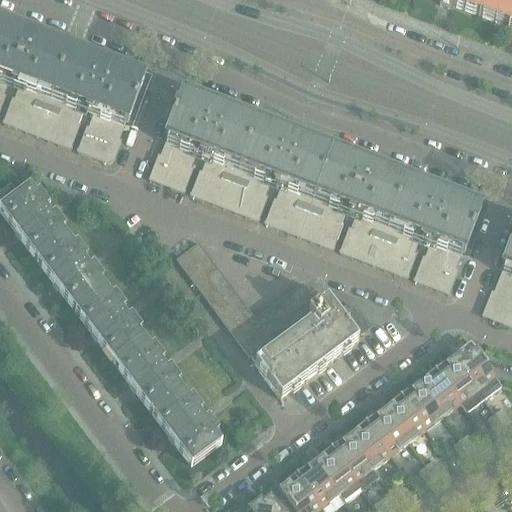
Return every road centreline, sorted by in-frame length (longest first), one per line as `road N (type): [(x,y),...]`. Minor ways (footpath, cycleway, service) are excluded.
road 1 (secondary): [(99,0),(314,94),(511,161)]
road 2 (residential): [(173,58),(511,190)]
road 3 (residential): [(121,196),(451,317)]
road 4 (secondary): [(511,117),(336,39),(208,0)]
road 5 (residential): [(191,511),(451,317)]
road 6 (residential): [(168,511),(0,285)]
road 7 (residential): [(511,86),(305,7)]
road 8 (residential): [(23,0),(173,58)]
road 9 (residential): [(121,196),(173,58)]
road 10 (residential): [(451,317),(467,304),(511,190)]
road 11 (residential): [(0,148),(121,196)]
